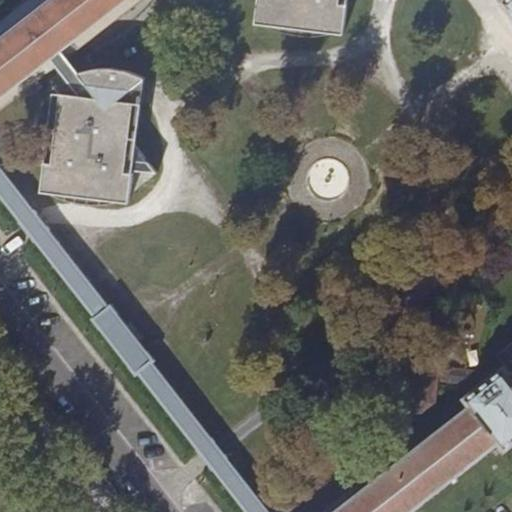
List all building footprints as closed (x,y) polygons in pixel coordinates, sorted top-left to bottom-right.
[(0,44),(56,0),(36,0),(0,28),(0,44)] [(0,103),(51,64),(63,54),(132,0),(56,0),(0,44),(0,103)] [(258,0),(255,27),(344,36),(349,0),(258,0)] [(80,75),(63,54),(51,64),(83,100),(85,86),(80,75)] [(99,72),(80,75),(85,86),(83,100),(63,98),(54,150),(46,148),(40,192),(132,206),(134,178),(130,178),(131,173),(160,176),(132,142),(136,116),(137,108),(120,105),(137,91),(148,82),(124,73),(99,72)] [(111,308),(0,165),(0,193),(97,319),(111,308)] [(138,376),(141,374),(154,364),(156,361),(114,306),(111,308),(97,319),(95,321),(138,376)] [(141,374),(247,511),(269,511),(154,364),(141,374)] [(511,374),(508,369),(485,386),(466,400),(473,409),(342,511),(414,511),(500,444),(507,454),(511,450),(511,374)]
